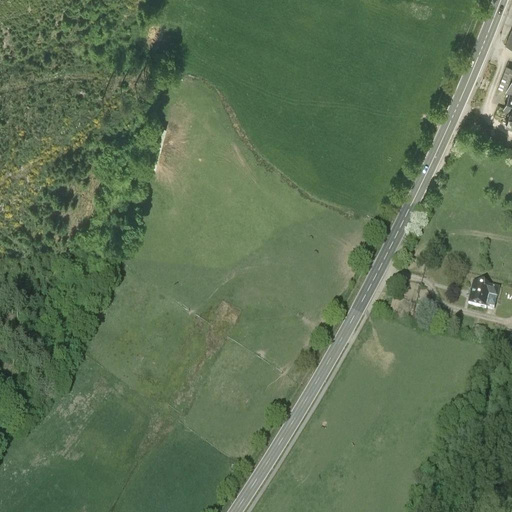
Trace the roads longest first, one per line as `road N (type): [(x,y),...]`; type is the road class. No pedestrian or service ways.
road 1 (secondary): [(500,0),(375,276),(236,511)]
road 2 (track): [(0,180),(83,136),(104,112),(106,82)]
